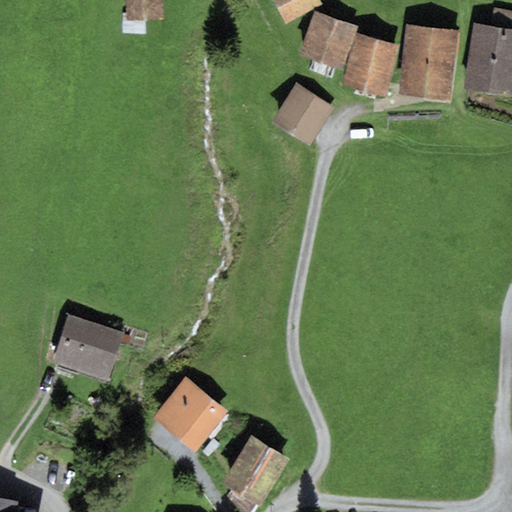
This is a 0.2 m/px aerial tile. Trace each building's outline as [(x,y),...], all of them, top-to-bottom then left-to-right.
[(151,0),(121,0),(122,22),(152,22),(151,0)] [(273,0),(285,22),(322,3),(319,0),(273,0)] [(342,70),(357,25),(313,10),(298,55),(342,70)] [(450,100),(458,29),(406,23),(398,95),(450,100)] [(511,96),(511,29),(472,24),(464,90),(511,96)] [(384,96),(399,44),(356,32),(341,84),(384,96)] [(311,146),(334,107),(295,83),(271,122),(311,146)] [(53,366),(108,383),(124,332),(69,315),(53,366)] [(196,452),(228,412),(185,377),(153,418),(196,452)] [(261,507),(289,458),(250,435),(221,484),(261,507)] [(14,511),(17,500),(0,497),(0,511),(14,511)]
